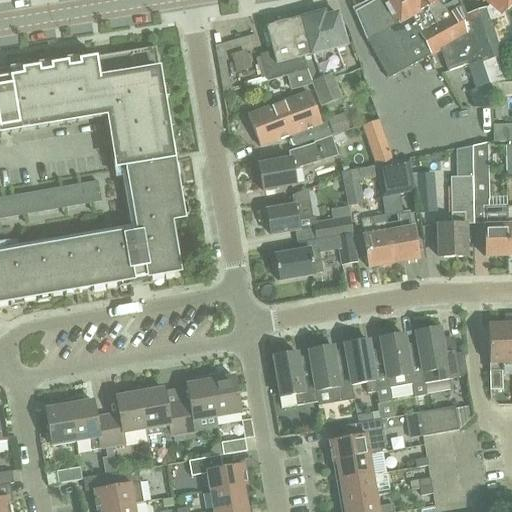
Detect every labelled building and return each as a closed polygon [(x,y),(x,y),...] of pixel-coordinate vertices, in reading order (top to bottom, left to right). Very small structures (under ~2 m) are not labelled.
[(381,0),(390,16),(416,62),(439,49),(446,72),(466,65),(474,90),(468,92),(475,108),(491,108),(490,84),(488,85),(462,6),(457,9),(452,0),(381,0)] [(511,0),(483,0),(489,5),(505,54),(511,51),(511,0)] [(267,82),(307,70),(319,107),(340,100),(332,79),(337,77),(336,72),(343,69),(335,48),(345,45),(336,13),(334,14),(332,12),(330,12),(328,11),(325,11),(300,19),(300,20),(265,31),(271,52),(260,56),(267,82)] [(416,62),(390,16),(379,23),(383,30),(365,39),(387,78),(416,62)] [(236,52),(263,44),(261,36),(233,43),(236,52)] [(104,110),(114,108),(117,125),(113,125),(115,137),(119,137),(121,153),(117,154),(119,166),(173,157),(173,156),(177,156),(175,143),(171,143),(168,128),(172,127),(170,114),(166,115),(163,99),(167,99),(165,86),(161,86),(155,48),(79,60),(78,56),(65,59),(66,63),(50,65),(49,61),(36,63),(37,67),(22,70),(21,66),(0,69),(0,127),(29,123),(28,119),(45,117),(46,120),(57,119),(57,115),(85,110),(86,114),(105,111),(104,110)] [(239,64),(246,85),(263,80),(256,58),(239,64)] [(511,94),(511,80),(492,86),(495,98),(511,94)] [(309,93),(250,115),(248,115),(261,147),(285,138),(309,128),(314,139),(330,133),(331,135),(349,130),(348,128),(353,126),(347,112),(327,121),(331,129),(329,130),(326,122),(321,124),(309,93)] [(494,119),(507,118),(506,102),(493,102),(494,119)] [(493,142),(507,142),(511,142),(511,124),(493,125),(493,142)] [(363,130),(343,136),(348,152),(368,146),(363,130)] [(293,170),(336,155),(329,136),(313,142),(313,143),(288,152),(289,159),(257,164),(262,191),(296,186),(293,170)] [(472,177),(471,177),(472,201),(487,200),(486,144),(471,147),(472,177)] [(415,192),(412,176),(409,160),(375,167),(377,176),(382,199),(414,193),(415,192)] [(176,177),(174,161),(127,169),(138,232),(0,256),(0,304),(9,303),(10,306),(22,304),(22,300),(36,298),(37,302),(50,300),(49,296),(63,293),(64,297),(77,295),(76,291),(91,288),(91,292),(104,290),(103,286),(118,284),(118,288),(131,285),(130,281),(149,278),(150,282),(162,280),(162,276),(177,273),(175,261),(177,261),(176,250),(174,251),(168,220),(183,217),(187,216),(185,203),(181,204),(178,189),(182,189),(180,176),(176,177)] [(377,176),(375,167),(375,166),(341,173),(347,207),(364,204),(359,180),(377,176)] [(415,192),(414,193),(418,214),(435,213),(432,175),(412,176),(415,192)] [(472,201),(471,177),(449,177),(451,225),(434,225),(435,239),(437,238),(437,257),(464,256),(463,221),(472,221),(472,201)] [(0,219),(100,202),(96,181),(0,198),(0,219)] [(265,211),(269,236),(298,230),(296,220),(311,217),(306,189),(291,195),(293,205),(265,211)] [(497,206),(511,206),(511,196),(497,196),(497,206)] [(347,207),(331,210),(333,221),(313,225),(315,239),(352,233),(347,207)] [(507,255),(505,207),(483,208),(484,225),(482,225),(483,256),(507,255)] [(386,232),(392,263),(417,258),(411,228),(410,228),(407,212),(396,213),(399,230),(386,232)] [(392,263),(386,232),(374,234),(371,218),(360,220),(363,236),(361,236),(367,268),(392,263)] [(314,275),(314,274),(322,273),(319,253),(339,249),(342,265),(357,263),(352,235),(298,244),(300,252),(274,256),(278,281),(314,275)] [(511,328),(511,324),(488,325),(488,349),(489,362),(490,391),(502,390),(502,362),(511,362),(511,328)] [(419,360),(423,383),(459,377),(455,353),(443,356),(438,328),(414,332),(419,360)] [(423,383),(419,360),(408,362),(403,334),(379,339),(384,366),(386,379),(410,375),(414,397),(426,395),(423,383)] [(384,366),(372,368),(367,341),(343,345),(348,372),(351,385),(365,383),(367,394),(376,392),(378,404),(390,402),(386,379),(384,366)] [(348,372),(337,375),(332,347),(307,351),(312,379),(313,379),(315,392),(330,389),(332,404),(353,400),(351,385),(348,372)] [(313,379),(312,379),(301,381),(296,353),(272,357),(279,398),(294,395),(296,406),(317,402),(315,392),(313,379)] [(223,373),(208,376),(216,418),(217,425),(240,421),(240,422),(241,421),(241,420),(233,377),(224,378),(223,373)] [(216,418),(208,376),(194,378),(195,383),(186,385),(190,409),(178,411),(183,435),(195,432),(193,422),(216,418)] [(183,435),(178,411),(167,413),(162,389),(153,390),(152,386),(138,388),(145,430),(169,426),(170,437),(183,435)] [(145,430),(138,388),(124,391),(124,395),(115,397),(119,421),(108,423),(112,447),(124,445),(122,434),(145,430)] [(82,398),(67,400),(75,443),(89,440),(91,451),(112,447),(108,423),(96,425),(92,401),(83,403),(82,398)] [(75,443),(67,400),(53,403),(54,408),(45,409),(51,447),(75,443)] [(442,408),(446,432),(458,430),(454,406),(442,408)] [(446,432),(442,408),(430,411),(434,434),(446,432)] [(434,434),(430,411),(418,413),(422,436),(434,434)] [(331,462),(369,456),(378,454),(372,421),(349,425),(351,437),(328,441),(331,462)] [(221,444),(222,456),(246,452),(244,440),(220,444),(221,444)] [(219,456),(211,458),(188,462),(191,477),(206,474),(209,491),(246,485),(242,464),(222,468),(219,456)] [(372,476),(369,456),(331,462),(335,482),(372,476)] [(428,466),(426,458),(415,460),(416,468),(428,466)] [(57,484),(81,480),(79,468),(56,472),(57,484)] [(96,511),(133,504),(143,503),(137,470),(114,475),(116,486),(93,490),(96,511)] [(0,486),(9,485),(13,484),(11,472),(0,473),(0,486)] [(382,474),(372,476),(335,482),(339,502),(376,496),(374,484),(380,483),(383,480),(382,474)] [(420,488),(431,486),(430,478),(418,480),(420,488)] [(9,485),(0,486),(0,511),(9,511),(8,503),(12,502),(9,485)] [(246,485),(209,491),(213,511),(250,505),(246,485)] [(431,486),(420,488),(421,496),(433,493),(431,486)] [(511,505),(511,494),(502,495),(502,506),(511,505)] [(379,511),(376,496),(339,502),(340,511),(379,511)]
